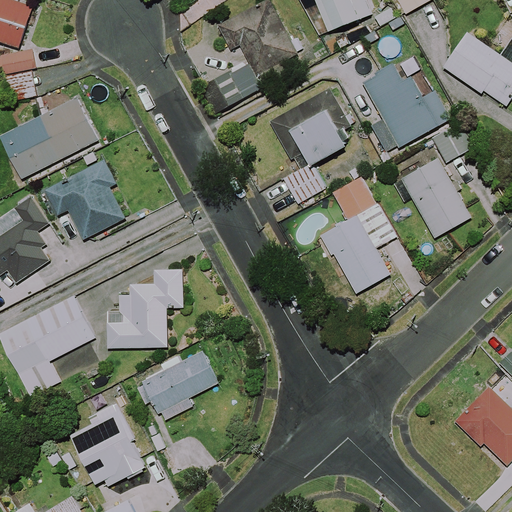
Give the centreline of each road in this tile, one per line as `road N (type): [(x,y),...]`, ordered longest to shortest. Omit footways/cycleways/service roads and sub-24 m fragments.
road 1 (residential): [(124,21),(340,413)]
road 2 (residential): [(511,251),(340,413)]
road 3 (residential): [(340,413),(240,511)]
road 4 (residential): [(340,413),(347,438),(426,511)]
